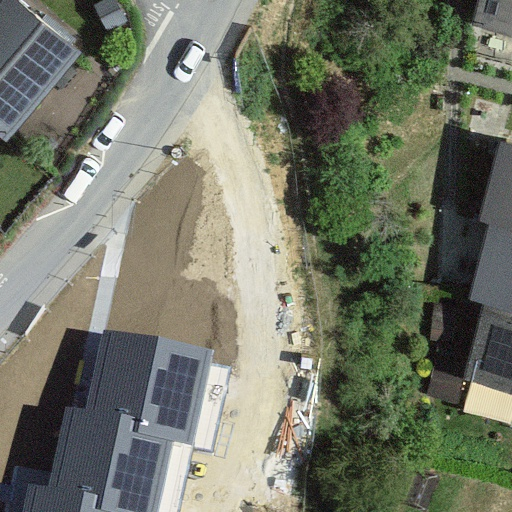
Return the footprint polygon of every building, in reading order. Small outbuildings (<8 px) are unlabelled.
[(79,49),(23,0),(0,0),(0,127),(6,133),(79,49)] [(511,0),(477,0),(473,17),(511,27),(511,0)] [(482,212),(494,216),(511,220),(511,140),(502,138),(482,212)] [(473,291),(487,295),(511,301),(511,220),(494,216),(473,291)] [(511,301),(487,295),(467,368),(511,379),(511,301)] [(161,511),(175,442),(198,447),(216,353),(116,334),(101,409),(78,405),(61,490),(39,486),(33,511),(161,511)]
